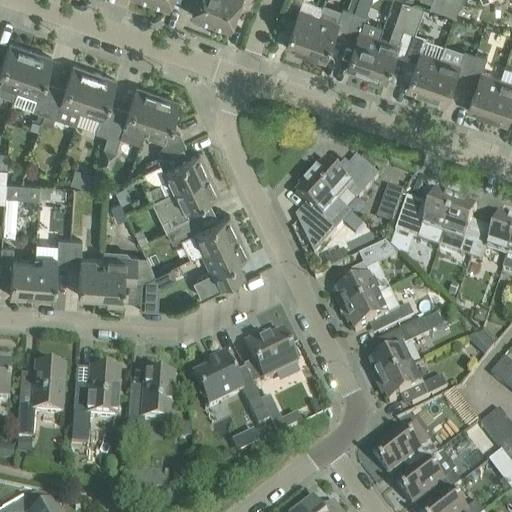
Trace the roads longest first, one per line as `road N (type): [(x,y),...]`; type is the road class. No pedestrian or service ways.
road 1 (residential): [(294,276),(176,334),(0,322)]
road 2 (residential): [(511,172),(243,79)]
road 3 (residential): [(243,79),(14,0)]
road 4 (residential): [(294,276),(229,143),(243,79)]
road 5 (residential): [(329,448),(347,434),(356,404),(294,276)]
